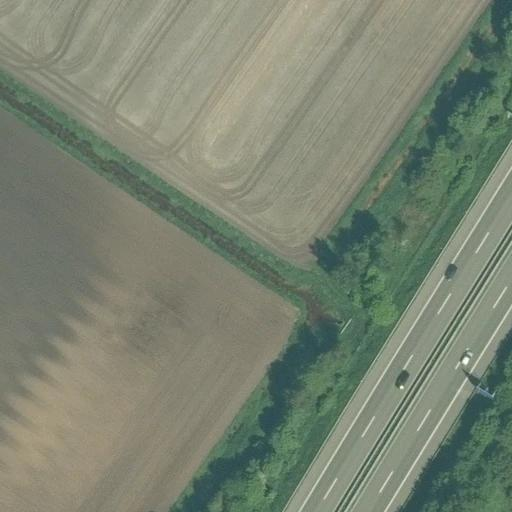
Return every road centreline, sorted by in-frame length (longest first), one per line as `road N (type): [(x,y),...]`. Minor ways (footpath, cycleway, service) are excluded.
road 1 (motorway): [(511,203),(323,511)]
road 2 (motorway): [(375,511),(511,288)]
